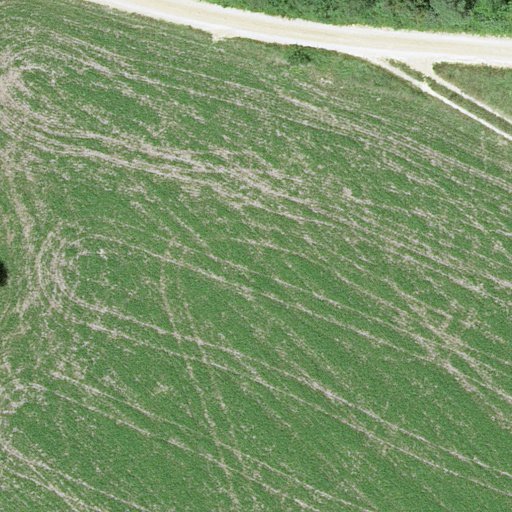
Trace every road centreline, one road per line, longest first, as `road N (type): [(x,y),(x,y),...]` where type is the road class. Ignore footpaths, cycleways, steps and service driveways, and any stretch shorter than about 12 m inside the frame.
road 1 (track): [(123,0),(390,49),(511,60)]
road 2 (track): [(511,137),(474,118),(390,49)]
